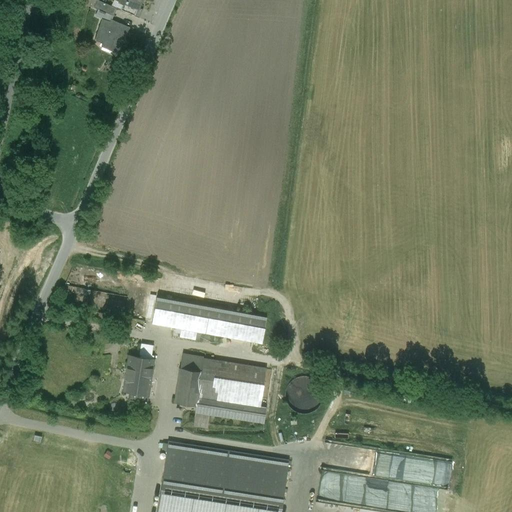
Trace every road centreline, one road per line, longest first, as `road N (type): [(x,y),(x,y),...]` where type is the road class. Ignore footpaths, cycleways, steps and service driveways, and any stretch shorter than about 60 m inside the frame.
road 1 (residential): [(74,224),(172,0)]
road 2 (track): [(287,361),(511,406)]
road 3 (unclassified): [(0,403),(74,224)]
road 4 (residential): [(0,132),(28,0)]
